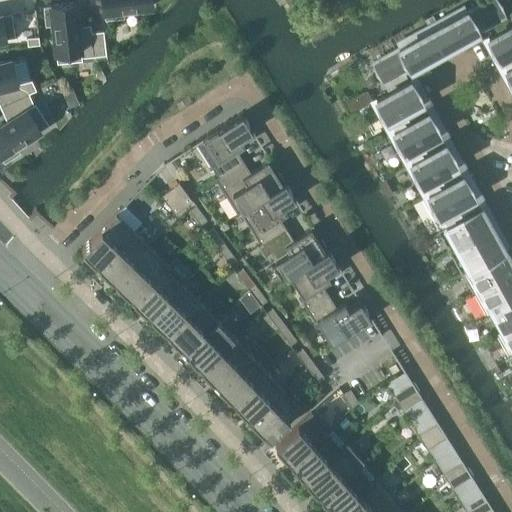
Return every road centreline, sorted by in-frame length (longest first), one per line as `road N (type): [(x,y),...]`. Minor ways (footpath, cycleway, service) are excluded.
road 1 (residential): [(25,275),(152,144),(247,90),(511,508)]
road 2 (tertiary): [(254,511),(25,275)]
road 3 (tertiary): [(6,291),(211,511)]
road 4 (residential): [(511,221),(441,89),(483,63),(511,114)]
